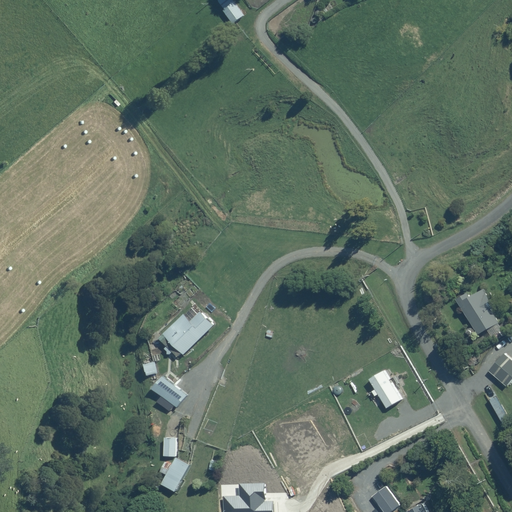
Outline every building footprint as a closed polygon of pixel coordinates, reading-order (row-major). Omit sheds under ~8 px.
[(237,0),(221,0),(228,9),(226,11),(236,24),(249,15),(237,0)] [(499,305),(489,287),(475,295),(473,292),(461,299),(484,341),(507,328),(495,307),(499,305)] [(188,312),(185,315),(161,337),(179,357),(184,352),(186,355),(219,324),(206,310),(195,320),(188,312)] [(511,356),(507,352),(505,354),(491,369),(508,386),(511,381),(511,356)] [(148,363),(148,365),(151,376),(162,373),(159,361),(148,363)] [(388,370),(386,371),(373,379),(391,409),(406,400),(388,370)] [(166,377),(165,378),(157,389),(181,407),(190,395),(166,377)] [(194,464),(185,459),(180,456),(176,464),(170,461),(164,471),(169,475),(164,483),(179,491),(194,464)] [(214,458),(213,459),(211,469),(219,471),(222,460),(214,458)] [(389,484),(386,487),(374,495),(386,511),(392,511),(403,504),(389,484)] [(432,511),(426,502),(422,504),(407,511),(432,511)]
